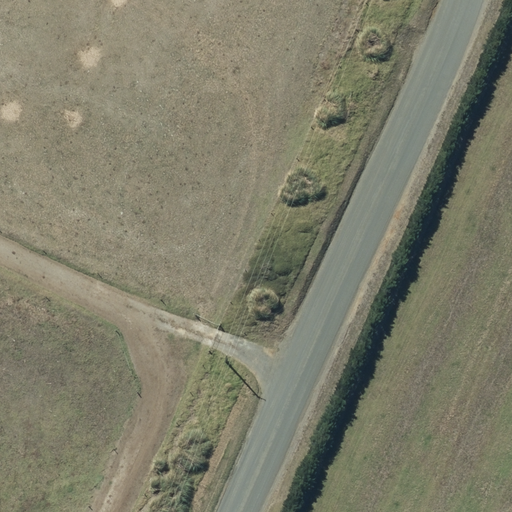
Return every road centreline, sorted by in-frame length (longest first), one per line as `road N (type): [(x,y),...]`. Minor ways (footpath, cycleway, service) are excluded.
road 1 (unclassified): [(464,0),(236,511)]
road 2 (track): [(297,377),(0,249)]
